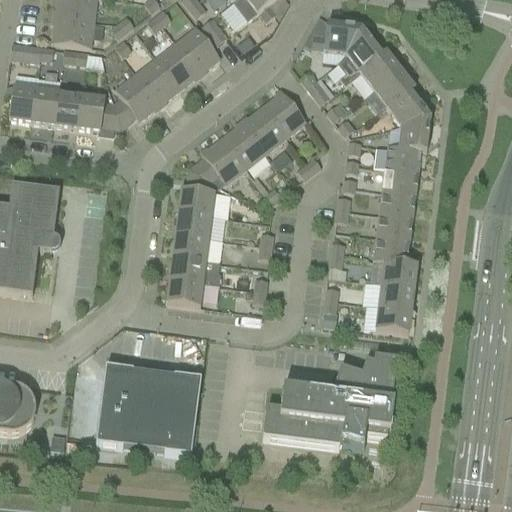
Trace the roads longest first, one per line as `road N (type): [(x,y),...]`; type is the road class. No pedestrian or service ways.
road 1 (tertiary): [(511,165),(491,257),(463,511)]
road 2 (residential): [(0,357),(53,364),(121,311),(135,284),(149,169)]
road 3 (residential): [(149,169),(160,151),(272,69),(312,0)]
road 4 (residential): [(149,169),(0,150)]
